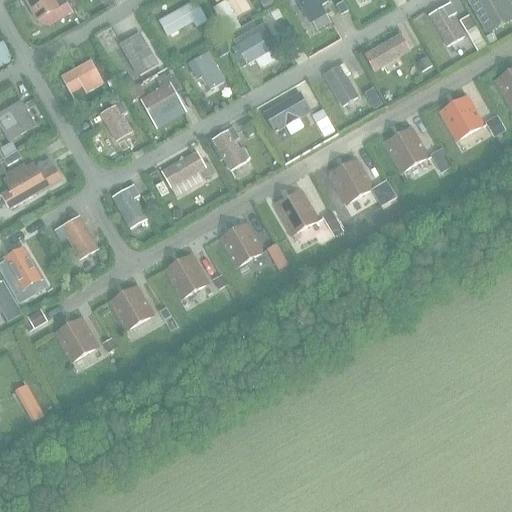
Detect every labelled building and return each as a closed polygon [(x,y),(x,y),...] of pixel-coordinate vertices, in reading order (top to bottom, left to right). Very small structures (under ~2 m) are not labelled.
[(25,0),(37,21),(67,4),(64,0),(25,0)] [(242,0),(214,0),(216,2),(220,0),(224,0),(225,2),(213,9),(221,22),(233,15),(247,7),(242,0)] [(298,0),(311,23),(325,14),(318,2),(320,0),(298,0)] [(470,0),(487,31),(511,17),(511,14),(503,0),(470,0)] [(196,27),(206,21),(195,2),(159,22),(167,36),(193,22),(196,27)] [(455,14),(449,5),(430,16),(447,47),(462,38),(450,17),(455,14)] [(236,47),(232,49),(242,67),(268,52),(263,43),(273,37),(267,28),(265,24),(234,42),(236,47)] [(120,44),(139,76),(157,66),(138,34),(120,44)] [(409,51),(400,36),(365,56),(374,71),(409,51)] [(199,70),(210,90),(224,82),(208,54),(189,65),(193,73),(199,70)] [(81,86),(85,94),(103,84),(99,77),(105,73),(98,62),(93,66),(91,62),(62,79),(69,93),(81,86)] [(345,77),(349,74),(344,64),(324,76),(342,106),(357,98),(345,77)] [(511,110),(511,109),(511,71),(495,81),(511,110)] [(153,121),(181,105),(169,85),(141,101),(153,121)] [(310,113),(299,94),(268,112),(279,131),(310,113)] [(112,109),(101,115),(116,142),(131,133),(122,116),(126,114),(121,104),(120,104),(117,98),(108,103),(112,109)] [(457,142),(483,127),(466,98),(440,113),(457,142)] [(20,102),(0,113),(0,125),(9,142),(35,127),(20,102)] [(244,148),(238,149),(234,142),(239,139),(233,128),(212,140),(230,172),(246,163),(250,158),(244,148)] [(401,173),(428,158),(411,129),(385,144),(401,173)] [(162,173),(171,188),(198,172),(202,180),(214,172),(209,162),(203,165),(196,153),(162,173)] [(5,182),(10,191),(2,196),(10,210),(35,195),(60,180),(50,161),(36,169),(34,165),(26,169),(24,165),(6,176),(8,180),(5,182)] [(346,205),(373,190),(356,161),(330,176),(346,205)] [(138,197),(133,187),(113,198),(130,229),(145,220),(133,199),(138,197)] [(291,237),(318,221),(301,193),(275,208),(291,237)] [(343,232),(332,212),(322,218),(333,238),(343,232)] [(97,250),(78,218),(55,232),(61,243),(68,239),(80,260),(97,250)] [(236,268),(263,253),(246,224),(220,239),(236,268)] [(290,268),(276,244),(266,250),(279,274),(290,268)] [(6,260),(13,273),(7,276),(12,284),(18,281),(22,289),(39,279),(23,250),(6,260)] [(181,300),(207,285),(191,256),(165,271),(181,300)] [(126,331),(152,316),(136,288),(109,303),(126,331)] [(27,318),(34,330),(46,322),(40,311),(27,318)] [(71,363),(97,348),(81,319),(54,334),(71,363)]
